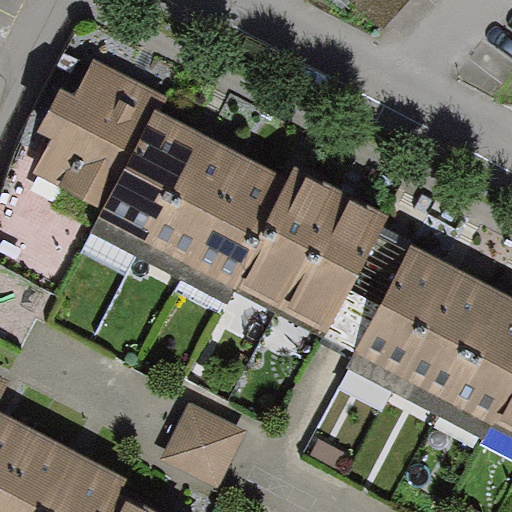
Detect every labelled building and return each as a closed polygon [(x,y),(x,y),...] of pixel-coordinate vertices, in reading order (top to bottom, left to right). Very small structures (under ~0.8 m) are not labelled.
[(347,0),(386,34),(416,0),(347,0)] [(154,110),(163,95),(93,60),(78,90),(62,82),(40,126),(56,134),(35,175),(63,189),(55,204),(96,225),(154,110)] [(92,233),(137,257),(199,133),(154,110),(96,225),(92,233)] [(245,155),(199,133),(137,257),(179,278),(245,155)] [(287,177),(245,155),(179,278),(229,304),(237,290),(272,223),(265,219),(287,177)] [(237,290),(278,311),(345,183),(297,158),(287,177),(265,219),(272,223),(237,290)] [(388,208),(345,183),(278,311),(324,334),(388,208)] [(394,390),(456,271),(409,246),(347,365),(394,390)] [(456,271),(394,390),(437,413),(499,295),(456,271)] [(511,301),(499,295),(437,413),(486,440),(492,428),(511,391),(511,301)] [(0,409),(13,384),(0,377),(0,409)] [(511,391),(492,428),(511,437),(511,391)] [(247,431),(189,402),(159,461),(218,490),(247,431)] [(0,503),(39,430),(0,409),(0,503)] [(53,511),(84,454),(39,430),(0,503),(0,511),(53,511)] [(133,481),(84,454),(53,511),(116,511),(126,493),(133,481)] [(163,511),(164,511),(126,493),(116,511),(163,511)]
